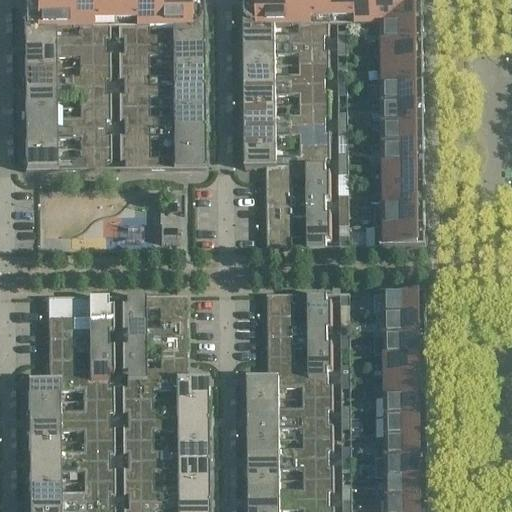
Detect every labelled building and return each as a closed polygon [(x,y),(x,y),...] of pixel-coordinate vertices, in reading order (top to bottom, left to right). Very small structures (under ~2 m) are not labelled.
[(378,28),(378,5),(289,6),(289,29),(299,29),(299,28),(330,27),(330,29),(378,28)] [(424,26),(423,5),(378,5),(378,28),(381,28),(381,27),(424,26)] [(289,29),(289,6),(243,7),(244,28),(275,28),(275,29),(289,29)] [(204,29),(203,9),(203,7),(158,8),(158,30),(173,30),(173,29),(204,29)] [(69,31),(69,8),(23,9),(24,30),(55,30),(55,31),(69,31)] [(158,30),(158,8),(69,8),(69,31),(79,31),(79,30),(110,29),(110,31),(118,31),(118,29),(149,29),(149,30),(158,30)] [(424,47),(424,36),(424,26),(381,27),(381,28),(381,47),(424,47)] [(325,48),(325,40),(329,40),(330,40),(330,29),(330,27),(299,28),(299,29),(299,38),(276,38),(275,29),(275,28),(244,28),(244,48),(325,48)] [(110,42),(110,31),(110,29),(79,30),(79,31),(79,40),(55,40),(55,31),(55,30),(24,30),(24,51),(105,50),(105,42),(108,42),(110,42)] [(204,49),(204,38),(204,29),(173,29),(173,30),(173,39),(149,39),(149,30),(149,29),(118,29),(118,31),(118,42),(119,42),(123,42),(123,50),(204,49)] [(347,47),(347,36),(338,36),(338,48),(347,47)] [(347,59),(347,47),(338,48),(338,59),(347,59)] [(424,67),(424,47),(381,47),(381,68),(424,67)] [(276,69),(276,58),(299,58),(299,68),(330,68),(330,55),(329,55),(329,56),(325,56),(325,48),(244,48),(244,69),(276,69)] [(204,69),(204,49),(123,50),(123,58),(119,58),(119,57),(118,57),(118,70),(150,70),(150,60),(173,60),(173,70),(204,69)] [(110,70),(110,58),(109,58),(105,58),(105,50),(24,51),(24,71),(55,71),(55,61),(79,61),(79,71),(110,70)] [(424,88),(424,77),(424,67),(381,68),(382,88),(424,88)] [(325,88),(325,81),(329,81),(330,81),(330,68),(299,68),(299,79),(276,79),(276,69),(244,69),(244,89),(325,88)] [(204,90),(204,79),(204,69),(173,70),(173,80),(150,81),(150,70),(118,70),(118,83),(120,83),(123,83),(123,91),(204,90)] [(110,83),(110,70),(79,71),(79,81),(55,81),(55,71),(24,71),(24,92),(105,91),(105,83),(109,83),(110,83)] [(348,88),(348,77),(338,77),(338,88),(348,88)] [(276,109),(276,99),(300,99),(300,109),(331,109),(330,96),(329,96),(325,96),(325,88),(244,89),(245,110),(276,109)] [(348,100),(348,88),(338,88),(338,100),(348,100)] [(425,108),(424,88),(382,88),(382,108),(425,108)] [(205,110),(204,100),(204,90),(123,91),(123,98),(120,98),(118,98),(119,111),(150,111),(150,101),(174,100),(174,110),(205,110)] [(110,111),(110,98),(109,98),(109,99),(105,99),(105,91),(24,92),(24,112),(55,112),(55,102),(80,101),(80,111),(110,111)] [(425,128),(425,118),(425,108),(382,108),(382,129),(425,128)] [(326,129),(326,121),(329,121),(329,122),(331,122),(331,109),(300,109),(300,119),(276,120),(276,109),(245,110),(245,130),(326,129)] [(205,131),(205,120),(205,110),(174,110),(174,121),(150,122),(150,111),(119,111),(119,124),(120,124),(120,123),(124,123),(124,131),(205,131)] [(111,124),(110,111),(80,111),(80,121),(56,122),(55,112),(24,112),(25,132),(106,132),(106,124),(109,124),(111,124)] [(348,129),(348,117),(338,117),(339,129),(348,129)] [(425,149),(425,128),(382,129),(382,149),(425,149)] [(277,150),(277,140),(300,140),(300,150),(331,150),(331,137),(330,137),(326,137),(326,129),(245,130),(245,151),(277,150)] [(348,140),(348,129),(339,129),(339,140),(348,140)] [(205,151),(205,131),(124,131),(124,139),(120,139),(119,139),(119,152),(151,151),(151,142),(174,141),(174,151),(205,151)] [(56,152),(56,142),(80,142),(80,152),(111,152),(111,139),(109,139),(106,139),(106,132),(25,132),(25,153),(56,152)] [(425,169),(425,158),(425,149),(382,149),(383,170),(425,169)] [(331,162),(331,150),(300,150),(300,160),(277,161),(277,150),(245,151),(245,172),(266,172),(266,171),(326,170),(326,162),(330,162),(331,162)] [(205,172),(205,161),(205,151),(174,151),(174,162),(151,162),(151,151),(119,152),(119,165),(120,164),(124,164),(124,172),(119,172),(119,173),(205,172)] [(111,165),(111,152),(80,152),(80,162),(56,162),(56,152),(25,153),(25,174),(111,173),(111,172),(106,172),(106,164),(110,164),(110,165),(111,165)] [(348,170),(348,158),(339,158),(339,170),(348,170)] [(425,189),(425,169),(383,170),(383,190),(425,189)] [(331,190),(331,178),(330,178),(326,178),(326,170),(266,171),(266,172),(267,191),(293,191),(293,181),(307,181),(307,191),(331,190)] [(349,181),(348,170),(339,170),(339,181),(349,181)] [(426,210),(426,199),(425,189),(383,190),(383,210),(426,210)] [(332,203),(331,190),(307,191),(307,201),(293,201),(293,191),(267,191),(267,211),(327,211),(326,203),(330,203),(332,203)] [(185,216),(184,198),(168,199),(169,216),(185,216)] [(349,211),(349,199),(339,199),(339,211),(349,211)] [(426,230),(426,210),(383,210),(383,230),(383,231),(426,230)] [(332,231),(332,218),(330,218),(330,219),(327,219),(327,211),(267,211),(267,232),(293,232),(293,222),(307,221),(307,231),(332,231)] [(349,222),(349,211),(339,211),(340,222),(349,222)] [(426,252),(426,240),(426,230),(383,231),(376,231),(376,232),(376,250),(376,252),(426,252)] [(332,244),(332,231),(307,231),(307,241),(293,242),(293,232),(267,232),(267,253),(332,253),(332,251),(327,251),(327,244),(331,244),(332,244)] [(176,247),(176,232),(161,232),(161,247),(176,247)] [(349,251),(349,240),(340,240),(340,251),(349,251)] [(427,319),(427,299),(427,298),(381,298),(381,300),(384,300),(384,320),(427,319)] [(333,320),(333,307),(331,307),(331,308),(328,308),(328,300),(333,300),(333,299),(268,299),(268,321),(294,321),(294,311),(308,311),(308,320),(333,320)] [(186,322),(186,300),(121,301),(121,302),(126,302),(126,303),(126,310),(122,310),(121,310),(121,322),(145,322),(145,323),(160,323),(160,322),(186,322)] [(350,311),(350,300),(341,300),(341,311),(350,311)] [(113,323),(113,310),(111,310),(108,310),(108,303),(108,302),(113,302),(113,301),(48,302),(48,323),(74,323),(74,324),(88,324),(88,323),(113,323)] [(427,340),(427,329),(427,319),(384,320),(384,340),(427,340)] [(333,333),(333,320),(308,320),(308,330),(294,331),(294,321),(268,321),(268,341),(328,341),(328,333),(332,333),(333,333)] [(186,342),(186,332),(186,322),(160,322),(160,323),(160,332),(146,332),(145,323),(145,322),(121,322),(121,335),(122,335),(126,335),(126,343),(186,342)] [(113,335),(113,323),(88,323),(88,324),(88,333),(74,333),(74,324),(74,323),(48,323),(48,344),(108,343),(108,335),(112,335),(113,335)] [(350,340),(350,329),(341,329),(341,341),(350,340)] [(351,352),(350,340),(341,341),(341,352),(351,352)] [(427,360),(427,340),(384,340),(385,360),(427,360)] [(333,361),(333,348),(332,348),(332,349),(328,349),(328,341),(268,341),(268,362),(294,361),(294,352),(309,351),(309,361),(333,361)] [(186,363),(186,342),(126,343),(126,351),(123,351),(121,351),(121,363),(146,363),(146,353),(160,353),(160,363),(186,363)] [(113,363),(113,351),(112,351),(108,351),(108,343),(48,344),(48,364),(74,364),(74,354),(89,354),(89,364),(113,363)] [(427,380),(427,370),(427,360),(385,360),(385,381),(427,380)] [(333,374),(333,361),(309,361),(309,371),(295,371),(294,361),(268,362),(268,381),(269,382),(328,382),(328,374),(332,374),(333,374)] [(113,376),(113,363),(89,364),(89,374),(75,374),(74,364),(48,364),(49,383),(49,384),(108,384),(108,376),(112,376),(113,376)] [(186,383),(186,382),(186,372),(186,363),(160,363),(160,373),(146,373),(146,363),(121,363),(121,376),(123,376),(127,376),(127,384),(186,383)] [(351,381),(351,370),(341,370),(341,381),(351,381)] [(428,401),(427,380),(385,381),(385,401),(428,401)] [(280,402),(280,392),(303,391),(303,402),(334,402),(334,389),(332,389),(329,389),(328,382),(269,382),(268,381),(247,381),(248,403),(280,402)] [(351,393),(351,381),(341,381),(341,393),(351,393)] [(152,404),(152,393),(176,393),(176,403),(208,403),(207,382),(186,382),(186,383),(127,384),(127,391),(123,391),(122,391),(122,404),(152,404)] [(60,405),(59,394),(83,394),(83,404),(114,404),(114,391),(112,391),(112,392),(108,392),(108,384),(49,384),(49,383),(27,384),(28,405),(60,405)] [(428,421),(428,411),(428,401),(385,401),(385,422),(428,421)] [(334,415),(334,402),(303,402),(303,412),(280,412),(280,402),(248,403),(248,423),(329,422),(329,414),(333,414),(333,415),(334,415)] [(208,424),(208,413),(208,403),(176,403),(176,413),(153,414),(152,404),(122,404),(122,417),(123,417),(123,416),(127,416),(127,424),(208,424)] [(114,417),(114,404),(83,404),(83,414),(60,415),(60,405),(28,405),(28,425),(109,425),(109,417),(112,417),(114,417)] [(351,422),(351,411),(342,411),(342,422),(351,422)] [(428,442),(428,421),(385,422),(386,442),(428,442)] [(280,443),(280,432),(303,432),(304,443),(334,443),(334,430),(333,430),(329,430),(329,422),(248,423),(248,444),(280,443)] [(351,434),(351,422),(342,422),(342,434),(351,434)] [(153,445),(153,434),(176,433),(176,444),(208,444),(208,424),(127,424),(127,432),(123,432),(122,432),(122,445),(153,445)] [(60,446),(60,435),(83,434),(83,445),(114,445),(114,432),(113,432),(109,432),(109,425),(28,425),(28,446),(60,446)] [(428,462),(428,451),(428,442),(386,442),(386,462),(428,462)] [(334,455),(334,443),(304,443),(304,453),(280,453),(280,443),(248,444),(248,464),(329,463),(329,455),(333,455),(334,455)] [(208,464),(208,454),(208,444),(176,444),(176,454),(153,454),(153,445),(122,445),(122,458),(124,458),(124,457),(127,457),(127,465),(208,464)] [(114,458),(114,445),(83,445),(84,455),(60,455),(60,446),(28,446),(28,466),(109,465),(109,457),(113,457),(113,458),(114,458)] [(352,463),(352,451),(342,451),(342,463),(352,463)] [(429,482),(428,462),(386,462),(386,483),(429,482)] [(280,484),(280,473),(304,473),(304,484),(335,483),(334,471),(333,471),(329,471),(329,463),(248,464),(249,484),(280,484)] [(352,474),(352,463),(342,463),(342,475),(352,474)] [(153,485),(153,474),(177,474),(177,485),(209,485),(208,464),(127,465),(128,473),(124,473),(122,473),(123,486),(153,485)] [(60,486),(60,475),(84,475),(84,486),(115,486),(114,473),(113,473),(109,473),(109,465),(28,466),(29,487),(60,486)] [(429,503),(429,492),(429,482),(386,483),(386,503),(429,503)] [(335,496),(335,483),(304,484),(304,494),(280,494),(280,484),(249,484),(249,505),(330,504),(330,496),(333,496),(335,496)] [(209,505),(209,494),(209,485),(177,485),(177,495),(153,495),(153,485),(123,486),(123,498),(124,498),(128,498),(128,506),(209,505)] [(115,498),(115,486),(84,486),(84,496),(61,496),(60,486),(29,487),(29,507),(110,506),(110,498),(113,498),(115,498)] [(352,504),(352,492),(343,492),(343,504),(352,504)] [(428,511),(429,503),(386,503),(386,511),(428,511)]
